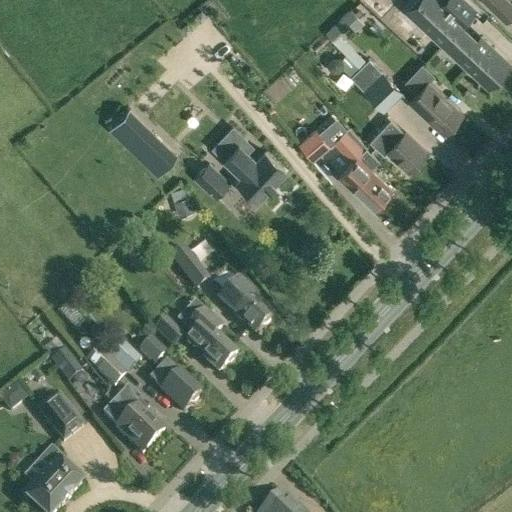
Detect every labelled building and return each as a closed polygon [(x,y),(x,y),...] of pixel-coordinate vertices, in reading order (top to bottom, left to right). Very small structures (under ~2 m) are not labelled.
[(445,40),(460,26),(463,22),(462,21),(473,10),(463,0),(444,0),(443,2),(440,0),(416,0),(410,6),(423,18),(419,22),(441,44),(445,40)] [(511,3),(508,0),(481,0),(505,22),(511,14),(511,3)] [(195,15),(200,21),(206,15),(200,9),(195,15)] [(334,41),(358,18),(350,10),(325,32),(334,41)] [(192,28),(186,22),(180,28),(186,34),(192,28)] [(477,40),(460,26),(445,40),(457,52),(453,56),(487,86),(504,68),(508,63),(480,37),(477,40)] [(436,68),(442,60),(435,54),(429,62),(436,68)] [(333,57),(329,61),(329,67),(333,72),(339,71),(343,67),(342,60),(339,57),(333,57)] [(370,59),(360,68),(374,82),(383,73),(370,59)] [(144,85),(160,104),(183,85),(168,66),(144,85)] [(383,113),(394,103),(374,82),(360,68),(350,77),(363,91),(383,113)] [(374,82),(394,103),(403,93),(383,73),(374,82)] [(428,83),(410,102),(443,133),(451,124),(455,124),(458,120),(458,117),(461,114),(428,83)] [(175,99),(158,107),(169,132),(186,125),(175,99)] [(109,131),(156,176),(176,156),(129,111),(109,131)] [(408,170),(416,161),(419,161),(423,158),(423,155),(426,152),(405,131),(404,132),(396,124),(391,119),(369,141),(383,155),(387,150),(408,170)] [(224,160),(241,176),(236,182),(256,201),(284,171),(264,152),(256,161),(246,151),(252,145),(233,127),(212,149),(224,160)] [(330,147),(316,130),(298,144),(312,161),(330,147)] [(353,162),(340,177),(373,208),(381,199),(384,199),(388,196),(388,192),(390,190),(369,170),(378,161),(366,149),(365,151),(346,132),(334,143),(353,162)] [(209,163),(194,178),(214,199),(230,183),(209,163)] [(177,216),(193,211),(188,194),(183,188),(169,192),(177,216)] [(150,233),(141,233),(141,226),(132,226),(134,251),(151,250),(150,233)] [(170,259),(198,290),(209,280),(181,249),(170,259)] [(255,334),(263,325),(266,325),(270,321),(269,318),(272,315),(251,296),(254,293),(238,278),(228,290),(218,300),(255,334)] [(83,279),(67,295),(75,303),(91,287),(83,279)] [(230,364),(234,360),(234,356),(236,354),(216,334),(221,328),(204,312),(187,329),(192,335),(186,342),(219,373),(227,364),(230,364)] [(183,340),(165,323),(154,334),(173,351),(183,340)] [(165,352),(151,339),(139,352),(154,365),(165,352)] [(123,343),(108,358),(126,376),(141,360),(123,343)] [(126,376),(108,358),(101,351),(98,349),(87,360),(114,387),(126,376)] [(82,372),(64,350),(50,361),(68,383),(82,372)] [(167,361),(150,379),(162,391),(161,391),(182,411),(191,403),(194,403),(198,399),(198,395),(201,392),(180,372),(179,373),(167,361)] [(0,398),(0,399),(11,413),(27,400),(16,386),(0,398)] [(112,405),(118,411),(118,410),(126,417),(127,416),(155,442),(165,431),(145,413),(149,408),(128,388),(112,405)] [(37,411),(63,443),(82,427),(57,395),(37,411)] [(118,411),(112,405),(103,415),(109,420),(117,428),(116,429),(143,455),(155,442),(127,416),(126,417),(118,410),(118,411)] [(69,497),(81,485),(58,464),(61,460),(51,451),(42,461),(51,470),(25,498),(31,504),(28,508),(31,511),(55,511),(60,508),(61,509),(70,498),(69,497)] [(302,511),(282,492),(263,511),(302,511)]
